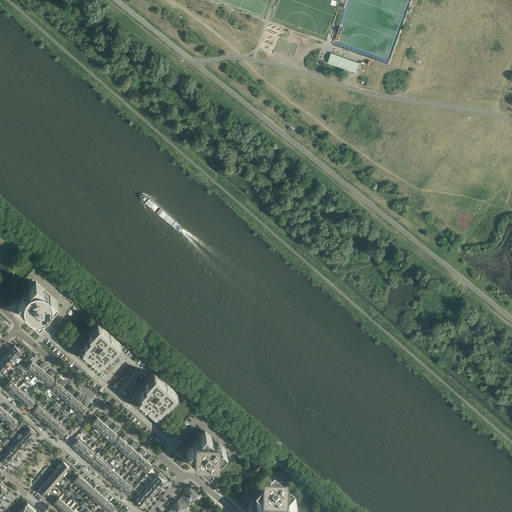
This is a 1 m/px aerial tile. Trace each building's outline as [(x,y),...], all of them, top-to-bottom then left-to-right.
[(328,62),(347,69),(355,72),(359,63),(331,53),(328,62)] [(17,304),(24,310),(25,311),(25,312),(26,312),(26,313),(27,314),(28,315),(29,315),(30,316),(31,316),(38,322),(45,315),(46,314),(47,314),(47,313),(48,312),(49,312),(49,311),(49,310),(50,310),(50,309),(51,308),(57,301),(36,283),(29,290),(28,291),(27,292),(26,293),(25,294),(24,295),(24,296),(17,304)] [(90,337),(84,344),(85,345),(82,349),(98,364),(102,360),(103,361),(109,354),(110,355),(120,344),(99,325),(89,336),(90,337)] [(12,346),(10,348),(18,356),(22,351),(22,352),(25,349),(19,345),(17,347),(15,345),(13,347),(12,346)] [(9,352),(7,353),(14,360),(18,356),(10,348),(8,351),(9,352)] [(4,355),(2,357),(10,364),(14,360),(7,353),(5,355),(4,355)] [(1,360),(0,361),(0,362),(6,368),(7,368),(10,364),(2,357),(0,359),(1,360)] [(27,367),(31,371),(37,365),(35,363),(36,362),(31,358),(26,363),(28,365),(27,367)] [(31,371),(36,375),(42,367),(40,365),(39,366),(37,365),(31,371)] [(38,381),(40,378),(45,372),(43,370),(44,369),(42,367),(36,375),(34,377),(38,381)] [(40,378),(44,382),(51,375),(48,373),(47,374),(45,372),(40,378)] [(176,393),(155,374),(145,386),(146,387),(140,394),(141,395),(138,398),(155,413),(158,409),(159,410),(165,403),(166,404),(176,393)] [(51,375),(44,382),(49,386),(54,380),(52,378),(53,377),(51,375)] [(9,390),(14,384),(16,382),(12,378),(5,386),(9,390)] [(53,393),(54,392),(61,384),(58,382),(57,383),(56,381),(48,389),(53,393)] [(13,394),(19,387),(14,384),(9,390),(13,394)] [(54,392),(58,396),(64,389),(62,387),(63,386),(61,384),(54,392)] [(17,397),(23,391),(19,387),(13,394),(17,397)] [(21,401),(27,394),(28,392),(24,389),(23,391),(17,397),(21,401)] [(58,396),(62,400),(69,391),(67,389),(66,390),(64,389),(58,396)] [(66,403),(67,403),(73,396),(71,395),(72,394),(69,391),(62,400),(66,403)] [(21,401),(25,404),(31,398),(27,394),(21,401)] [(25,404),(29,408),(37,400),(32,396),(25,404)] [(67,403),(72,406),(78,399),(76,397),(75,398),(73,396),(67,403)] [(70,408),(74,412),(81,404),(79,402),(80,401),(78,399),(72,406),(70,408)] [(33,411),(37,415),(44,407),(38,401),(33,407),(35,408),(33,411)] [(74,412),(81,418),(89,409),(84,404),(83,406),(81,404),(74,412)] [(37,415),(41,418),(48,410),(44,407),(37,415)] [(0,416),(4,420),(10,414),(6,410),(0,416)] [(41,418),(45,422),(52,414),(48,410),(41,418)] [(4,420),(8,424),(14,418),(10,414),(4,420)] [(45,422),(49,425),(56,418),(52,414),(45,422)] [(91,424),(95,427),(101,421),(97,417),(94,420),(92,418),(88,423),(90,425),(91,424)] [(11,429),(13,431),(19,424),(17,422),(18,421),(14,418),(8,424),(12,428),(11,429)] [(49,425),(53,429),(60,421),(56,418),(49,425)] [(53,429),(57,433),(63,426),(64,425),(60,421),(53,429)] [(95,427),(99,431),(105,424),(101,421),(95,427)] [(99,431),(103,435),(109,428),(105,424),(99,431)] [(24,429),(26,431),(33,437),(36,433),(28,425),(24,429)] [(63,426),(57,433),(61,436),(64,433),(66,435),(70,430),(68,428),(67,430),(63,426)] [(103,435),(107,438),(113,432),(109,428),(103,435)] [(26,431),(23,435),(29,441),(33,437),(26,431)] [(198,462),(200,464),(207,471),(215,462),(218,458),(226,450),(219,443),(212,438),(205,431),(199,437),(194,443),(186,452),(193,459),(196,460),(197,459),(199,461),(198,462)] [(107,438),(112,442),(118,435),(113,432),(107,438)] [(23,435),(19,439),(25,445),(29,441),(23,435)] [(72,446),(76,449),(84,441),(84,440),(77,435),(72,440),(75,443),(72,446)] [(113,443),(117,447),(123,440),(119,437),(113,443)] [(16,443),(22,449),(25,445),(19,439),(17,438),(14,442),(16,443)] [(117,447),(121,450),(127,444),(123,440),(117,447)] [(76,449),(80,453),(86,446),(88,444),(84,441),(76,449)] [(10,446),(12,447),(18,453),(22,449),(16,443),(14,442),(10,446)] [(121,450),(125,454),(131,447),(127,444),(121,450)] [(80,453),(84,456),(90,450),(86,446),(80,453)] [(8,452),(15,457),(18,453),(12,447),(8,452)] [(125,454),(129,457),(135,451),(131,447),(125,454)] [(84,456),(88,460),(96,452),(91,448),(90,450),(84,456)] [(129,457),(134,461),(139,454),(135,451),(129,457)] [(5,456),(11,461),(15,457),(8,452),(5,456)] [(90,461),(94,465),(101,457),(97,453),(90,461)] [(0,456),(0,458),(7,465),(11,461),(5,456),(3,454),(0,456)] [(134,461),(138,465),(143,458),(139,454),(134,461)] [(94,465),(98,469),(105,460),(101,457),(94,465)] [(138,465),(142,468),(147,462),(143,458),(138,465)] [(98,469),(102,472),(109,464),(105,460),(98,469)] [(63,461),(60,466),(66,471),(69,467),(63,461)] [(142,468),(146,472),(152,465),(147,462),(142,468)] [(102,472),(106,476),(112,469),(113,468),(109,464),(102,472)] [(60,466),(56,470),(62,475),(66,471),(60,466)] [(106,476),(110,479),(116,473),(112,469),(106,476)] [(56,470),(53,474),(59,479),(62,475),(56,470)] [(158,475),(154,480),(161,486),(164,484),(163,483),(165,481),(161,479),(164,476),(159,472),(157,474),(158,475)] [(110,479),(114,483),(120,476),(116,473),(110,479)] [(53,474),(49,478),(55,483),(59,479),(53,474)] [(73,481),(77,484),(82,478),(79,475),(73,481)] [(114,483),(118,487),(124,480),(120,476),(114,483)] [(49,478),(45,482),(52,487),(55,483),(49,478)] [(77,484),(81,487),(86,481),(82,478),(77,484)] [(118,487),(122,490),(128,483),(130,482),(125,478),(124,480),(118,487)] [(154,480),(150,484),(157,490),(158,488),(159,489),(161,486),(154,480)] [(81,487),(84,490),(90,485),(86,481),(81,487)] [(45,482),(42,486),(48,491),(52,487),(45,482)] [(122,490),(126,494),(134,486),(130,482),(128,483),(122,490)] [(147,488),(154,495),(156,492),(157,490),(150,484),(149,483),(145,487),(147,488)] [(84,490),(88,494),(93,488),(90,485),(84,490)] [(42,486),(38,490),(44,495),(48,491),(42,486)] [(185,491),(195,499),(199,495),(198,495),(200,492),(195,488),(193,490),(189,487),(185,491)] [(88,494),(91,497),(97,491),(93,488),(88,494)] [(147,488),(143,493),(150,499),(151,497),(152,497),(154,495),(147,488)] [(91,497),(95,500),(100,494),(97,491),(91,497)] [(137,495),(139,497),(146,503),(149,501),(148,500),(150,499),(143,493),(141,491),(137,495)] [(184,501),(189,506),(190,504),(191,504),(195,499),(185,491),(181,496),(185,499),(184,501)] [(95,500),(99,503),(104,497),(100,494),(95,500)] [(296,511),(291,507),(284,501),(276,494),(271,500),(266,506),(260,511),(296,511)] [(99,503),(102,507),(108,501),(104,497),(99,503)] [(139,497),(135,501),(135,502),(142,507),(143,506),(144,506),(146,503),(139,497)] [(54,503),(57,507),(63,501),(59,498),(54,503)] [(174,504),(182,511),(183,511),(184,511),(183,511),(185,508),(186,508),(189,506),(184,501),(182,504),(178,500),(174,504)] [(57,507),(61,510),(66,504),(63,501),(57,507)] [(102,507),(106,510),(111,504),(108,501),(102,507)] [(24,506),(22,509),(24,511),(34,511),(36,510),(27,502),(26,504),(24,506)]
